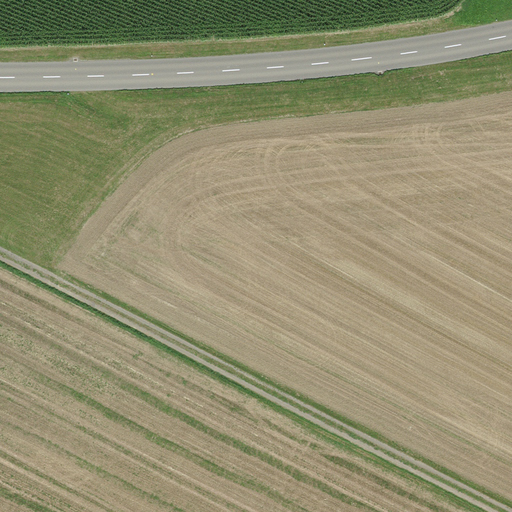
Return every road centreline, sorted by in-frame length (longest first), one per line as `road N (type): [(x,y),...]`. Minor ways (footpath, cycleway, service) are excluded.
road 1 (track): [(0,255),(498,511)]
road 2 (tertiary): [(0,77),(216,72),(511,35)]
